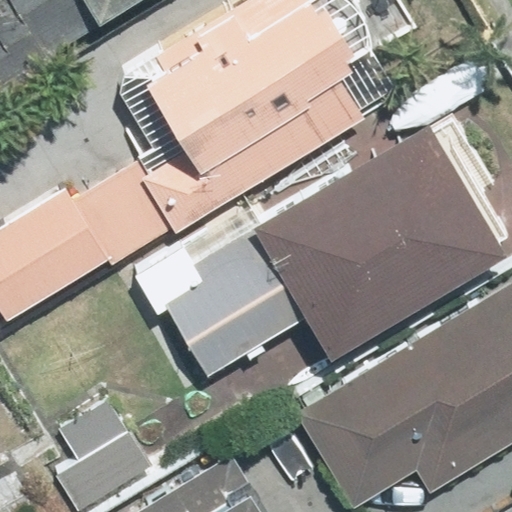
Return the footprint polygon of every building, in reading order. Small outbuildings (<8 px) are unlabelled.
[(362,107),(337,66),(412,20),(399,0),(225,0),(127,60),(173,136),(67,200),(58,184),(0,219),(0,319),(107,254),(110,260),(362,107)] [(110,0),(9,0),(23,20),(0,34),(0,43),(20,76),(116,18),(107,2),(110,0)] [(241,201),(128,272),(149,304),(159,298),(202,365),(296,305),(324,350),(497,241),(414,109),(369,138),(249,214),(241,201)] [(424,486),(511,432),(511,279),(364,369),(361,364),(292,405),(351,503),(411,466),(424,486)] [(149,457),(106,395),(55,429),(76,459),(54,473),(77,506),(149,457)] [(265,511),(227,449),(125,511),(265,511)]
